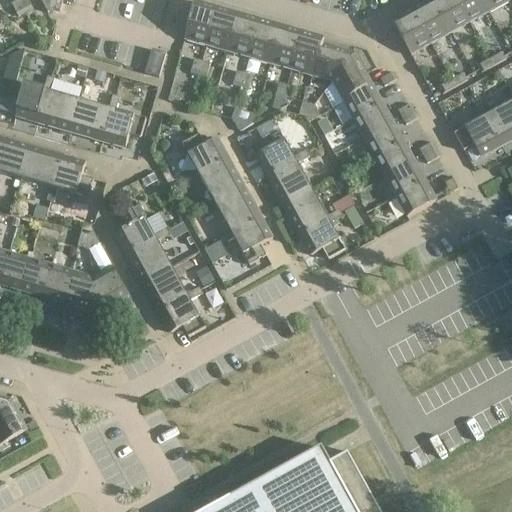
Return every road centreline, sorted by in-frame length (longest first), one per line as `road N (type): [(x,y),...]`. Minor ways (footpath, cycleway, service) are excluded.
road 1 (residential): [(301,300),(477,200),(378,21)]
road 2 (unclassified): [(157,511),(360,398),(331,348)]
road 3 (residential): [(177,371),(301,300)]
road 4 (unclassified): [(58,433),(177,371)]
